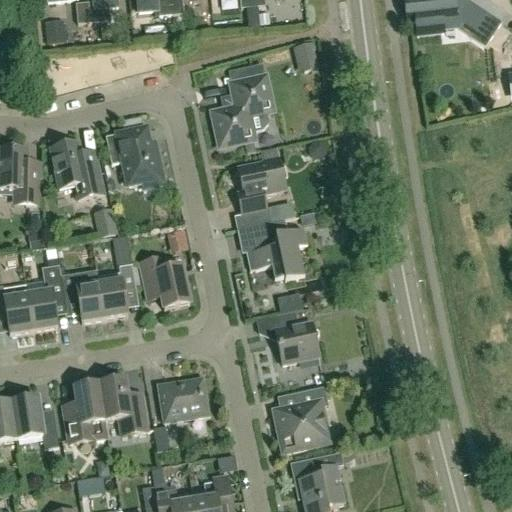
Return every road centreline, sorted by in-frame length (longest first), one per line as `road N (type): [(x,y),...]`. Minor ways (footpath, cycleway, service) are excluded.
road 1 (tertiary): [(457,511),(402,283),(361,0)]
road 2 (unclassified): [(223,342),(177,114),(149,102),(43,127),(0,125)]
road 3 (unclassified): [(0,378),(223,342)]
road 4 (unclassified): [(263,511),(223,342)]
